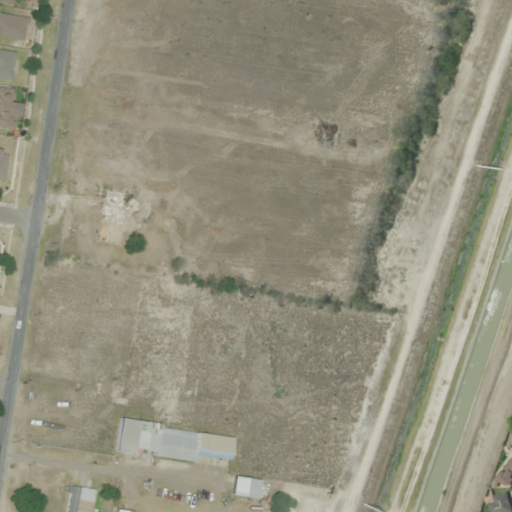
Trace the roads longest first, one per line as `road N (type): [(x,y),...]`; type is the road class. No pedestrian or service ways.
road 1 (residential): [(163,96),(174,32),(352,58),(299,219),(151,193),(163,96)]
road 2 (tertiary): [(0,448),(68,0)]
